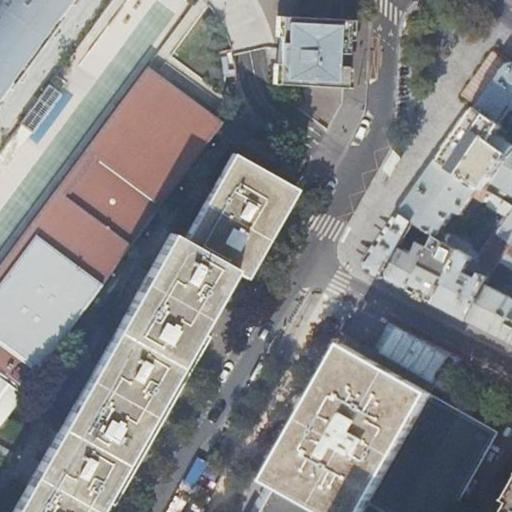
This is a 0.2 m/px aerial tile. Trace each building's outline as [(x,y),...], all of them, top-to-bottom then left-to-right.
[(0,0),(0,85),(6,89),(60,16),(51,10),(55,4),(58,0),(60,0),(68,5),(71,0),(0,0)] [(132,0),(137,3),(115,38),(125,45),(142,18),(146,21),(158,2),(155,0),(132,0)] [(164,0),(163,4),(179,11),(183,0),(164,0)] [(279,48),(277,83),(344,87),(345,77),(345,66),(335,66),(335,59),(335,53),(346,53),(346,37),(347,20),(281,16),(279,48)] [(92,87),(86,79),(103,68),(91,49),(56,70),(74,98),(92,87)] [(511,63),(510,64),(495,85),(478,108),(479,108),(504,124),(511,130),(511,63)] [(222,122),(214,116),(210,121),(208,119),(205,117),(209,113),(159,77),(156,82),(149,78),(143,73),(0,266),(0,376),(22,393),(222,122)] [(0,149),(0,161),(7,166),(33,133),(62,96),(58,93),(47,85),(42,93),(35,102),(26,114),(0,149)] [(511,140),(499,132),(504,124),(479,108),(464,131),(442,162),(487,190),(493,181),(511,154),(511,140)] [(182,241),(232,269),(245,276),(290,196),(292,192),(294,189),(231,154),(182,241)] [(511,154),(493,181),(511,193),(511,154)] [(494,195),(487,190),(442,162),(440,161),(418,191),(401,214),(415,222),(431,231),(437,235),(448,242),(452,235),(444,230),(456,211),(462,215),(476,194),(489,202),(494,195)] [(511,205),(494,195),(489,202),(490,205),(507,215),(480,254),(473,249),(472,246),(454,235),(452,235),(448,242),(462,250),(495,269),(511,245),(511,205)] [(408,236),(415,222),(401,214),(395,223),(370,258),(373,272),(385,278),(408,236)] [(425,258),(437,235),(431,231),(424,244),(408,236),(385,278),(403,287),(408,290),(422,265),(425,258)] [(232,269),(182,241),(169,234),(12,511),(94,511),(102,499),(115,506),(210,336),(198,329),(232,269)] [(462,250),(448,242),(437,235),(425,258),(422,265),(408,290),(413,292),(436,304),(451,272),(462,250)] [(511,245),(495,269),(492,275),(505,282),(511,269),(511,245)] [(492,275),(495,269),(462,250),(451,272),(436,304),(451,311),(468,320),(487,284),(492,275)] [(511,297),(487,284),(468,320),(506,339),(511,342),(511,297)] [(364,511),(369,503),(431,394),(345,345),(340,356),(275,469),(269,481),(276,485),(324,511),(364,511)] [(0,422),(22,393),(0,376),(0,422)] [(431,394),(369,503),(384,511),(453,511),(457,506),(461,499),(499,432),(471,416),(431,394)] [(324,511),(276,485),(261,511),(324,511)]
